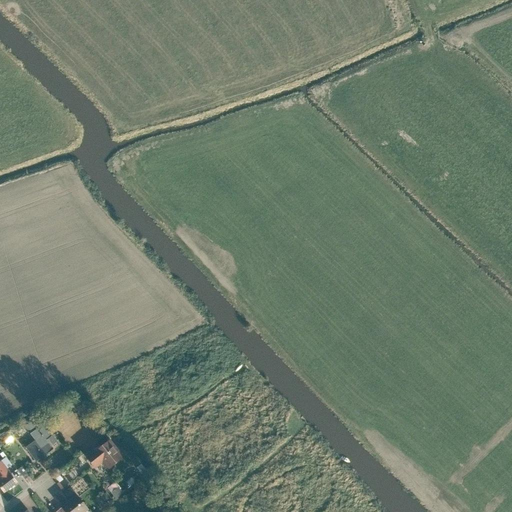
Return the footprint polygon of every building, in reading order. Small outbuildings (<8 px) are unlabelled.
[(34,442),(24,448),(34,464),(52,452),(46,441),(51,438),(43,425),(29,435),(34,442)] [(121,461),(107,443),(84,460),(92,472),(101,465),(106,472),(121,461)] [(31,482),(21,467),(16,470),(27,485),(31,482)] [(16,484),(9,475),(0,482),(0,489),(3,494),(16,484)] [(118,498),(124,492),(120,487),(113,492),(118,498)] [(90,511),(77,494),(58,508),(60,511),(90,511)]
